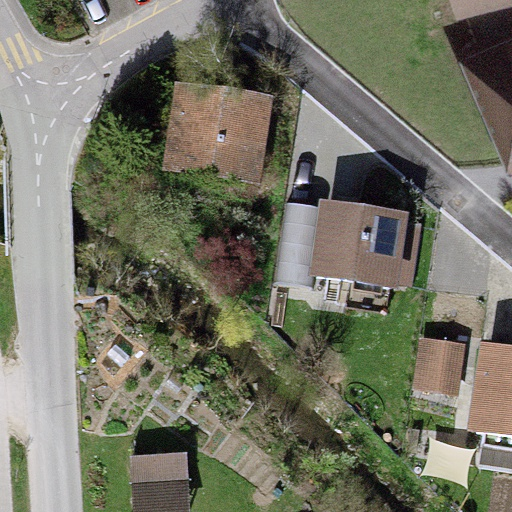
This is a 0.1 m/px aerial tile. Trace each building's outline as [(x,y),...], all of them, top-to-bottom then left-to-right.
[(447,0),(452,16),(509,2),(508,0),(447,0)] [(511,165),(511,41),(461,64),(508,167),(511,165)] [(258,193),(270,106),(179,94),(167,180),(258,193)] [(397,295),(406,223),(321,213),(312,285),(397,295)] [(449,407),(457,352),(414,345),(406,400),(449,407)] [(511,443),(511,358),(481,354),(470,438),(511,443)]
